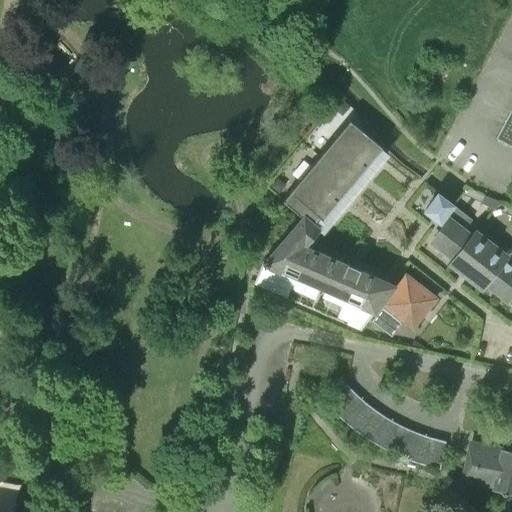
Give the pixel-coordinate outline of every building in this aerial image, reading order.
[(342,116),(350,106),(341,98),(333,108),(342,116)] [(511,117),(508,115),(502,126),(511,131),(511,117)] [(388,152),(386,151),(349,120),(282,200),(301,216),(263,261),(254,284),(287,298),(296,277),(356,303),(347,324),(359,330),(361,331),(395,285),(302,244),(305,241),(306,242),(317,229),(321,232),(388,152)] [(511,131),(502,126),(496,138),(511,146),(511,131)] [(277,178),(270,186),(278,193),(285,185),(277,178)] [(473,236),(464,229),(472,220),(452,204),(451,204),(437,194),(425,211),(444,226),(431,242),(454,260),(454,261),(473,236)] [(493,208),(498,200),(484,195),(480,203),(489,206),(493,208)] [(505,254),(495,246),(476,231),(473,236),(454,261),(454,260),(450,265),(480,288),(483,283),(482,283),(505,254)] [(482,283),(483,283),(495,293),(505,301),(506,299),(511,303),(511,250),(509,249),(505,254),(482,283)] [(390,335),(402,319),(412,327),(436,298),(407,274),(383,304),(370,320),(390,335)] [(335,413),(355,393),(346,384),(325,403),(335,413)] [(347,423),(365,402),(355,393),(335,413),(347,423)] [(358,433),(375,410),(375,409),(365,402),(347,423),(358,433)] [(371,441),(386,417),(375,409),(375,410),(358,433),(371,441)] [(384,448),(397,424),(397,423),(386,417),(371,441),(384,448)] [(397,455),(409,429),(397,423),(397,424),(384,448),(397,455)] [(411,461),(421,434),(409,429),(397,455),(411,461)] [(425,465),(433,438),(421,434),(411,461),(425,465)] [(440,469),(446,441),(433,438),(425,465),(440,469)] [(511,455),(495,452),(469,447),(462,478),(511,489),(511,455)]
